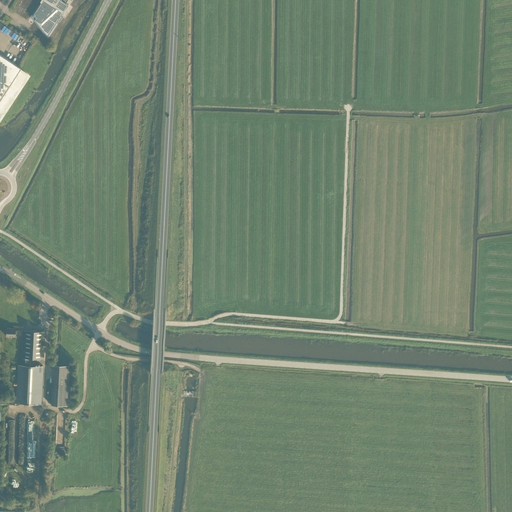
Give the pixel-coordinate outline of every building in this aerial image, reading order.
[(41,0),(40,2),(41,3),(33,15),(36,18),(35,20),(40,26),(39,27),(40,26),(48,36),(58,20),(60,21),(62,16),(61,16),(69,4),(66,3),(67,0),(41,0)] [(0,117),(28,74),(20,69),(21,68),(0,54),(0,117)] [(5,328),(5,335),(14,336),(14,335),(21,335),(21,357),(28,358),(43,358),(44,331),(22,330),(22,331),(14,330),(14,328),(5,328)] [(17,365),(16,403),(40,404),(42,367),(28,366),(28,358),(21,357),(20,365),(17,365)] [(52,365),(50,405),(66,406),(68,366),(52,365)]
